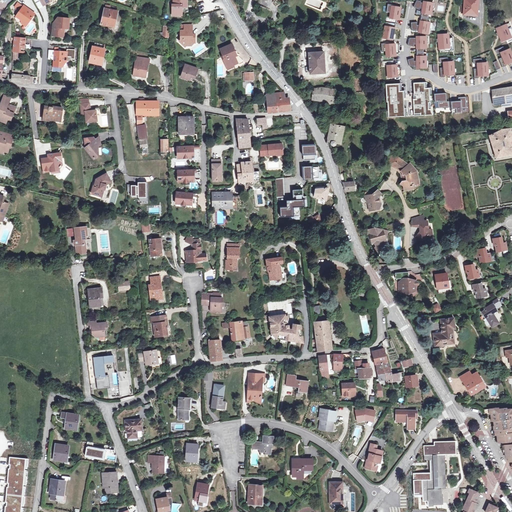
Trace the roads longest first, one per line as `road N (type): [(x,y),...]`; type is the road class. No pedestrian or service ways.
road 1 (residential): [(305,112),(235,114),(113,91)]
road 2 (secondary): [(372,275),(305,112)]
road 3 (residential): [(377,495),(328,446),(273,424),(239,424)]
road 4 (residential): [(509,218),(450,255),(372,275)]
road 5 (secondary): [(305,112),(224,0)]
road 6 (residential): [(88,400),(77,267)]
road 7 (secondary): [(452,408),(386,296)]
road 8 (residential): [(386,296),(377,343),(305,356)]
